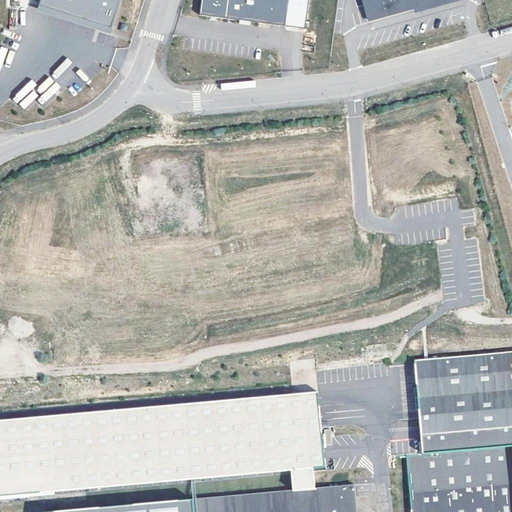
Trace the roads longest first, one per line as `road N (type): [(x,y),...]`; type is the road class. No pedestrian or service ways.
road 1 (unclassified): [(135,85),(173,103),(344,85),(511,38)]
road 2 (unclassified): [(135,85),(88,125),(0,154)]
